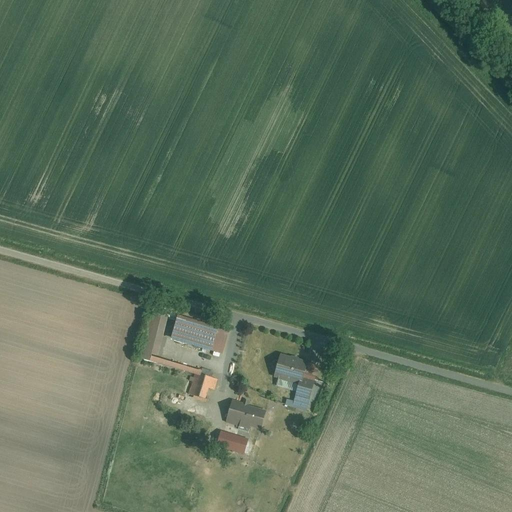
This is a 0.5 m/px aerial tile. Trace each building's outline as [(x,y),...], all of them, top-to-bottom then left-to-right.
[(152,314),(138,361),(194,377),(188,396),(204,401),(207,391),(214,393),(218,382),(201,377),(202,371),(158,358),(170,319),(152,314)] [(173,320),(167,343),(219,358),(225,334),(173,320)] [(319,369),(278,357),(271,382),(296,389),(291,404),(307,409),(319,369)] [(266,412),(231,402),(225,423),(260,433),(266,412)] [(219,433),(214,448),(240,455),(244,441),(219,433)]
